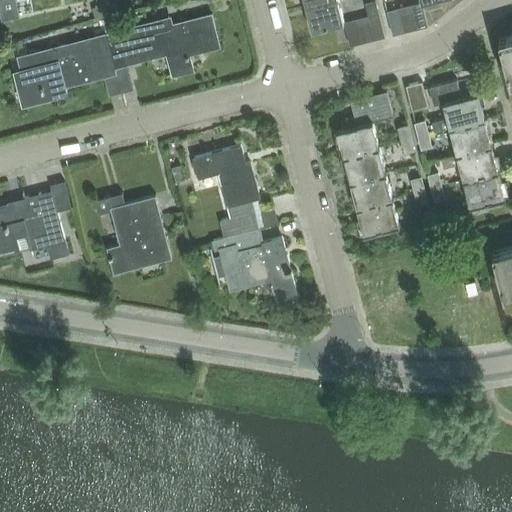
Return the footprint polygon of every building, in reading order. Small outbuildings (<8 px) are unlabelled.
[(0,0),(0,11),(1,19),(18,16),(14,0),(0,0)] [(132,0),(120,0),(123,10),(135,7),(132,0)] [(312,29),(344,20),(339,0),(326,0),(306,5),(312,29)] [(374,0),(365,2),(368,14),(378,12),(375,0),(374,0)] [(416,27),(427,24),(428,24),(422,1),(410,4),(416,27)] [(107,3),(96,6),(98,17),(110,14),(107,3)] [(416,27),(410,4),(398,7),(405,30),(416,27)] [(404,30),(398,7),(386,10),(393,33),(404,30)] [(367,14),(373,38),(384,36),(378,12),(368,14),(367,14)] [(116,63),(127,60),(128,62),(130,62),(169,52),(174,72),(172,72),(172,73),(193,68),(189,54),(220,46),(218,41),(212,15),(214,15),(213,13),(163,26),(161,19),(119,30),(115,15),(102,18),(106,33),(106,34),(114,64),(116,63)] [(357,17),(363,41),(373,38),(367,14),(357,17)] [(344,20),(351,44),(362,41),(356,17),(344,20)] [(67,85),(105,76),(118,72),(116,63),(114,64),(106,34),(20,56),(23,69),(16,71),(25,105),(69,93),(67,85)] [(511,36),(501,39),(500,38),(499,38),(511,82),(511,81),(511,36)] [(434,131),(450,127),(486,117),(485,117),(479,92),(479,91),(462,96),(457,79),(429,86),(433,104),(443,101),(447,116),(431,121),(434,131)] [(406,85),(412,110),(428,105),(423,81),(406,85)] [(387,90),(375,93),(350,99),(350,100),(351,100),(357,123),(337,128),(337,130),(338,129),(344,154),(343,154),(343,155),(379,146),(373,120),(394,115),(393,114),(387,91),(388,91),(387,90)] [(486,118),(486,117),(450,127),(456,153),(493,143),(492,143),(485,118),(486,118)] [(416,123),(419,135),(427,133),(424,121),(416,123)] [(398,127),(401,140),(410,138),(407,125),(398,127)] [(422,148),(430,146),(427,133),(419,135),(422,148)] [(401,140),(404,152),(413,150),(410,138),(401,140)] [(459,163),(463,179),(499,169),(499,168),(498,168),(492,144),(493,144),(493,143),(456,153),(441,157),(444,167),(459,163)] [(242,144),(195,156),(200,176),(219,171),(231,217),(221,220),(224,234),(258,226),(254,210),(251,211),(248,198),(260,195),(251,162),(247,163),(242,144)] [(350,180),(350,181),(386,172),(379,146),(343,155),(344,156),(350,180)] [(184,178),(180,164),(172,167),(176,180),(184,178)] [(472,213),(488,209),(486,201),(505,196),(505,195),(498,170),(499,170),(499,169),(463,179),(469,204),(469,205),(470,205),(472,213)] [(356,206),(356,207),(392,198),(386,172),(350,181),(350,182),(351,181),(357,206),(356,206)] [(429,175),(432,187),(440,185),(437,173),(429,175)] [(412,179),(415,192),(423,189),(420,177),(412,179)] [(436,199),(444,197),(440,185),(432,187),(436,199)] [(415,192),(418,204),(426,202),(423,189),(415,192)] [(64,239),(51,190),(24,198),(25,202),(0,208),(0,252),(19,247),(16,236),(26,234),(30,249),(47,245),(50,257),(70,252),(67,239),(64,239)] [(122,192),(110,196),(94,200),(98,213),(111,210),(120,243),(107,246),(113,272),(172,257),(155,194),(125,202),(122,192)] [(363,234),(400,224),(399,223),(392,198),(356,207),(357,207),(363,232),(363,234)] [(217,276),(226,274),(230,288),(272,278),(277,297),(296,292),(291,270),(292,269),(291,266),(290,267),(287,256),(288,255),(286,248),(285,248),(282,236),(263,241),(259,227),(212,239),(214,249),(219,248),(221,254),(212,256),(217,276)] [(511,246),(494,252),(493,250),(492,250),(503,294),(505,294),(504,292),(511,290),(511,246)]
